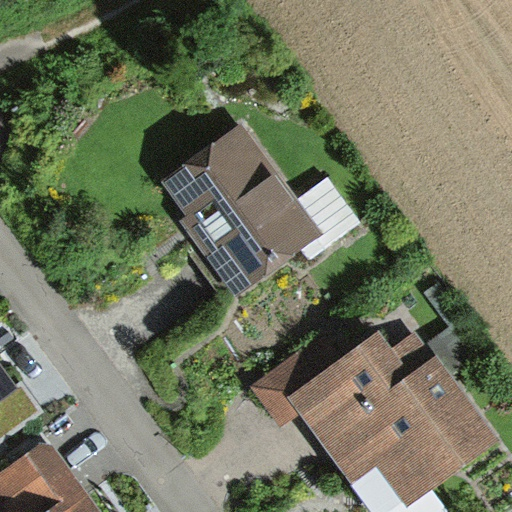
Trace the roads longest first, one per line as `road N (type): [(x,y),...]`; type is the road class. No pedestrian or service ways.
road 1 (residential): [(0,252),(190,511)]
road 2 (track): [(121,0),(0,58)]
